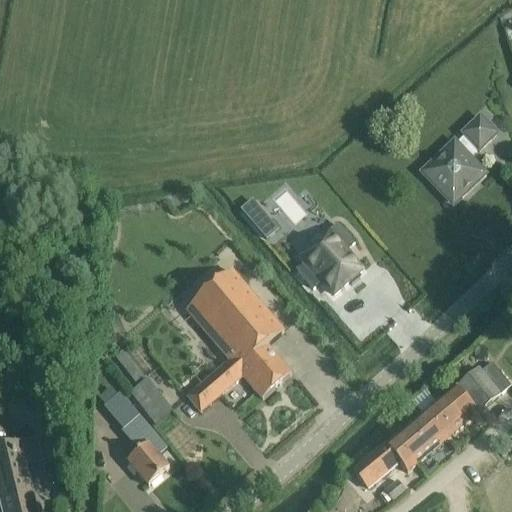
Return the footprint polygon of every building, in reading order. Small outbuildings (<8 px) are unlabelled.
[(497,137),(483,122),(480,119),(463,136),(465,138),(457,146),(455,144),(421,175),(434,189),(448,203),(457,194),(462,200),(487,177),(470,159),(478,151),(480,153),(497,137)] [(253,202),(241,213),(267,243),(280,232),(253,202)] [(165,221),(133,249),(154,273),(231,364),(188,400),(201,415),(243,379),(263,402),(292,376),(268,349),(304,317),(291,302),(253,257),(233,274),(200,234),(196,238),(187,227),(190,224),(178,210),(165,221)] [(330,231),(297,259),(303,266),(321,287),(334,301),(366,273),(349,253),(357,246),(339,225),(331,232),(330,231)] [(126,360),(117,369),(136,388),(145,379),(126,360)] [(482,374),(501,397),(511,389),(492,365),(482,374)] [(501,397),(482,374),(479,370),(468,379),(490,406),(501,397)] [(480,415),(490,406),(468,379),(458,388),(443,400),(425,415),(443,437),(445,436),(449,441),(466,426),(465,425),(479,414),(480,415)] [(131,395),(157,426),(174,411),(148,381),(131,395)] [(107,408),(105,410),(124,432),(121,434),(139,455),(128,464),(136,473),(149,489),(170,471),(159,458),(167,451),(154,436),(127,404),(120,397),(118,399),(107,408)] [(443,437),(425,415),(395,439),(418,466),(449,441),(445,436),(443,437)] [(29,423),(12,428),(14,438),(31,434),(29,423)] [(418,466),(395,439),(354,474),(368,491),(399,465),(408,475),(418,466)] [(35,511),(27,478),(20,479),(17,469),(42,463),(36,441),(0,449),(0,492),(5,511),(35,511)] [(398,482),(385,492),(381,496),(388,505),(393,501),(406,491),(398,482)]
